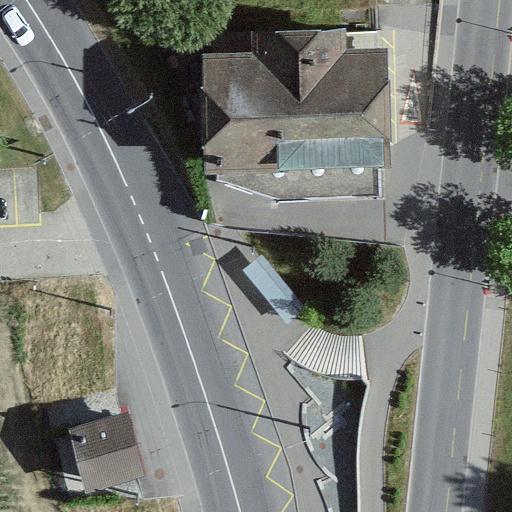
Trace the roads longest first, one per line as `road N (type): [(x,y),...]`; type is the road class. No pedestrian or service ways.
road 1 (secondary): [(239,511),(135,206),(26,0)]
road 2 (unclassified): [(487,0),(434,511)]
